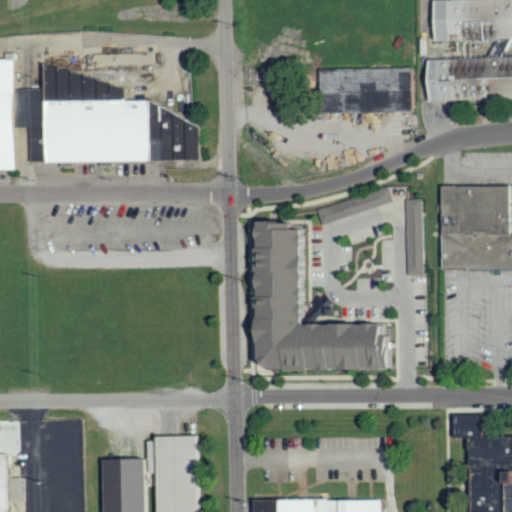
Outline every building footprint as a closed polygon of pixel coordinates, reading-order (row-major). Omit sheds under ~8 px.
[(511,36),(437,40),(436,0),(511,0),(511,36)] [(511,97),(511,55),(431,58),(432,100),(511,97)] [(204,161),(204,126),(154,100),(128,101),(128,87),(50,66),(50,88),(17,88),(17,58),(0,58),(0,168),(20,168),(19,128),(28,128),(28,163),(204,161)] [(321,111),(321,68),(414,67),(414,110),(321,111)] [(442,183),(511,183),(511,269),(442,269),(442,183)] [(323,208),(327,224),(398,203),(394,187),(323,208)] [(411,200),(412,275),(428,275),(427,199),(411,200)] [(260,221),(262,369),(394,368),(393,335),(385,335),(385,322),(307,322),(306,227),(293,227),(293,221),(260,221)] [(511,511),(511,433),(488,435),(487,408),(445,409),(446,447),(467,447),(469,511),(511,511)] [(0,511),(12,511),(10,420),(0,420),(0,511)] [(160,511),(159,437),(200,436),(201,511),(160,511)] [(109,511),(109,458),(150,458),(151,511),(109,511)] [(257,511),(257,499),(386,497),(387,510),(369,510),(369,511),(257,511)]
